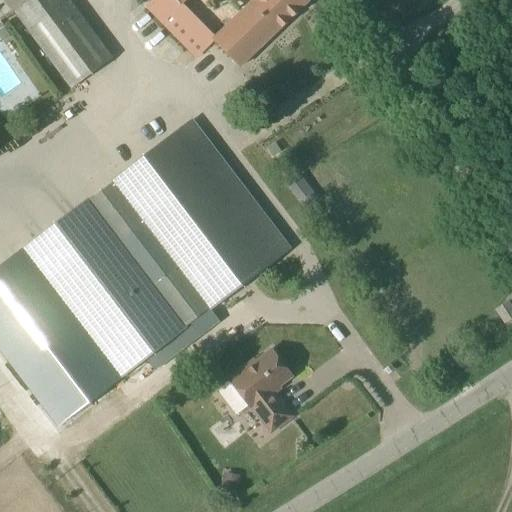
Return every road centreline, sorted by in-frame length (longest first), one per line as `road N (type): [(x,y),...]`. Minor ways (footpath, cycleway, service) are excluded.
road 1 (tertiary): [(289,511),(511,371)]
road 2 (tertiary): [(511,242),(390,56)]
